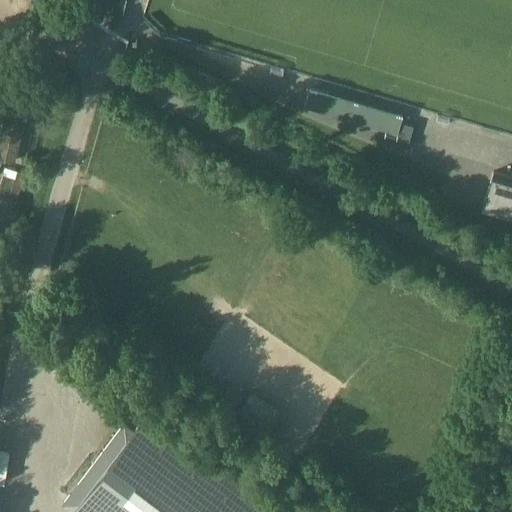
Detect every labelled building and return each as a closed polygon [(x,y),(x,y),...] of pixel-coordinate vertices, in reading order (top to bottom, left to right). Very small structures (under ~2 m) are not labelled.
[(301,90),(298,109),(394,125),(397,106),(301,90)] [(34,119),(39,103),(24,99),(20,115),(34,119)] [(0,156),(15,160),(24,120),(6,116),(0,142),(0,156)] [(0,202),(8,206),(18,172),(5,168),(0,183),(0,202)] [(511,220),(511,180),(494,175),(483,212),(511,220)] [(0,242),(16,213),(0,204),(0,242)] [(249,392),(236,409),(266,431),(278,414),(249,392)] [(272,511),(144,414),(134,428),(124,420),(62,501),(72,509),(69,511),(272,511)]
